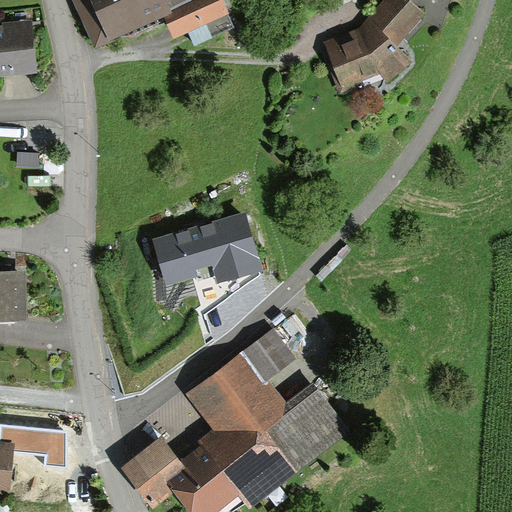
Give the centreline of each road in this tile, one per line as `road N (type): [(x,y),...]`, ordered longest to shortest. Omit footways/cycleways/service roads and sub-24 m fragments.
road 1 (residential): [(487,0),(411,153),(324,252),(167,391),(101,424)]
road 2 (track): [(70,66),(118,55),(269,61),(313,48)]
road 3 (residential): [(101,424),(76,238)]
road 4 (residential): [(76,238),(77,104)]
